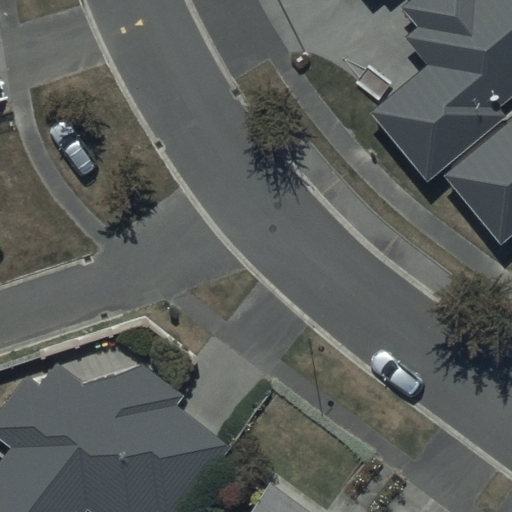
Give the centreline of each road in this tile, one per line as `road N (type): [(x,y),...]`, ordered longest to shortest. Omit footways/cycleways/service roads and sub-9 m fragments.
road 1 (residential): [(239,188),(375,322),(511,419)]
road 2 (residential): [(239,188),(81,296),(0,321)]
road 3 (residential): [(137,0),(239,188)]
